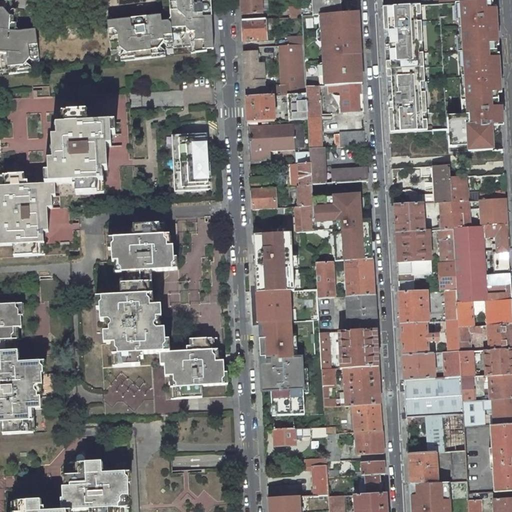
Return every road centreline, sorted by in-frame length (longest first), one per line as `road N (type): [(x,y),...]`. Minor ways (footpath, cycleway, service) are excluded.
road 1 (residential): [(371,0),(401,511)]
road 2 (residential): [(225,0),(253,511)]
